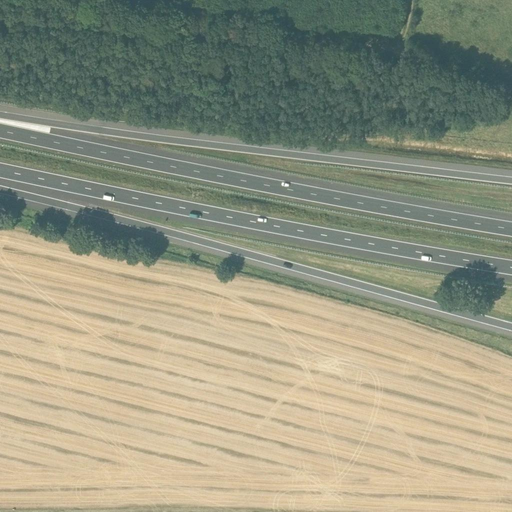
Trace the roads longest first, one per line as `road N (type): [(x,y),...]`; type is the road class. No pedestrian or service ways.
road 1 (motorway): [(0,189),(511,326)]
road 2 (motorway): [(0,170),(511,270)]
road 3 (motorway): [(511,227),(0,130)]
road 4 (unclassified): [(511,92),(375,53),(0,15)]
road 5 (motorway): [(511,181),(0,118)]
